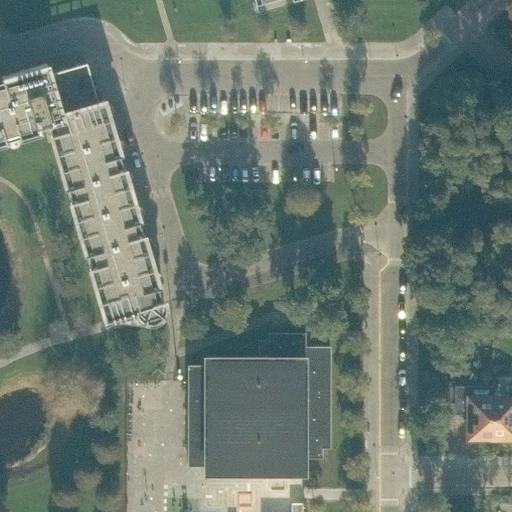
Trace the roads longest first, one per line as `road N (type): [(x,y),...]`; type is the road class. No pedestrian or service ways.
road 1 (residential): [(193,284),(135,88),(91,36)]
road 2 (unclassified): [(392,231),(391,95),(482,0)]
road 3 (unclassified): [(395,470),(392,231)]
road 4 (unclassified): [(392,231),(193,284)]
